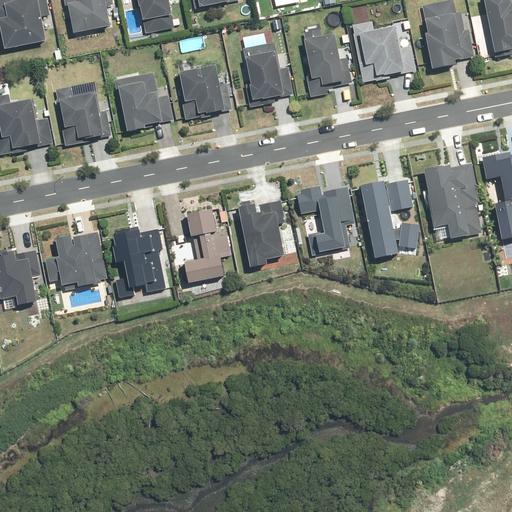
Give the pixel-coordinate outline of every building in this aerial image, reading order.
[(44,0),(0,0),(0,50),(43,43),(39,19),(48,18),(44,0)] [(112,0),(62,0),(68,35),(106,29),(103,7),(113,5),(112,0)] [(134,0),(143,35),(173,28),(167,0),(134,0)] [(194,0),(196,9),(231,0),(194,0)] [(464,32),(460,14),(453,15),(449,0),(447,0),(420,6),(425,34),(421,35),(428,70),(452,65),(451,62),(475,57),(469,31),(464,32)] [(510,50),(511,49),(511,8),(510,0),(479,0),(487,37),(477,39),(480,60),(511,54),(510,50)] [(370,22),(353,25),(364,83),(418,72),(413,47),(405,49),(400,25),(372,31),(370,22)] [(337,61),(332,35),(321,37),(320,30),(310,31),(311,38),(303,40),(310,80),(306,81),(309,99),(328,95),(327,89),(350,84),(345,59),(337,61)] [(264,34),(241,37),(249,101),(292,96),(289,67),(278,69),(274,42),(265,43),(264,34)] [(180,71),(175,72),(184,122),(232,113),(227,86),(217,88),(213,66),(196,69),(194,58),(178,61),(180,71)] [(152,74),(114,82),(124,133),(144,129),(143,125),(172,120),(167,96),(157,97),(152,74)] [(72,85),(54,89),(64,146),(112,137),(107,110),(99,112),(96,92),(73,96),(72,85)] [(10,94),(0,95),(0,156),(52,145),(46,118),(33,121),(28,98),(11,102),(10,94)] [(503,201),(490,204),(498,242),(511,239),(511,153),(509,154),(508,150),(480,156),(485,181),(499,178),(503,201)] [(448,169),(447,165),(421,170),(432,229),(435,243),(481,234),(476,205),(479,204),(470,164),(448,169)] [(385,185),(383,185),(382,182),(357,187),(372,261),(397,256),(388,213),(417,207),(411,179),(385,185)] [(352,223),(346,187),(333,189),(334,197),(322,199),(320,186),(304,189),(304,193),(295,195),(298,214),(319,210),(323,233),(312,234),(314,254),(348,249),(344,224),(352,223)] [(278,200),(241,208),(252,264),(290,257),(278,200)] [(185,283),(219,277),(216,259),(231,256),(227,233),(212,236),(208,210),(184,214),(188,237),(194,236),(198,259),(181,262),(185,283)] [(399,254),(415,256),(419,225),(400,222),(397,247),(400,248),(399,254)] [(138,234),(136,227),(106,233),(111,265),(121,263),(123,276),(113,278),(117,299),(164,290),(157,251),(166,250),(162,230),(138,234)] [(67,239),(67,236),(48,239),(57,285),(80,280),(82,286),(107,281),(97,232),(67,239)] [(12,255),(11,250),(0,251),(0,311),(35,305),(30,279),(39,277),(34,251),(12,255)]
